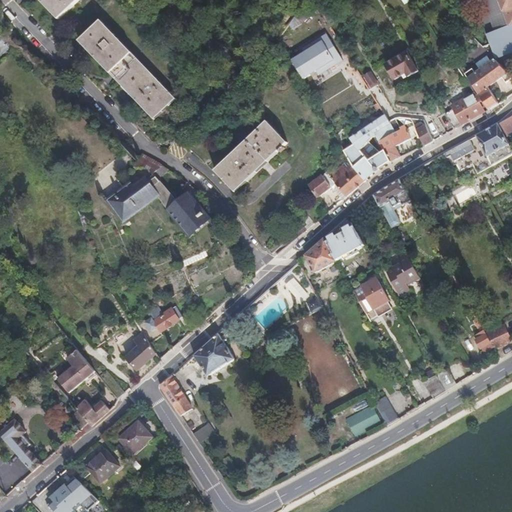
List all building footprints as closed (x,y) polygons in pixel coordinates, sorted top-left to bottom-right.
[(40,0),(60,20),(80,0),(40,0)] [(482,0),(495,31),(509,26),(498,0),(482,0)] [(511,0),(498,0),(509,26),(495,31),(487,34),(490,44),(493,52),(496,59),(511,52),(511,0)] [(178,99),(102,20),(80,41),(156,120),(178,99)] [(328,31),(287,54),(303,81),(318,72),(319,75),(345,61),(328,31)] [(1,41),(0,42),(0,58),(9,52),(1,41)] [(493,52),(490,44),(485,47),(492,54),(493,52)] [(419,72),(408,52),(387,64),(395,80),(407,74),(409,77),(419,72)] [(500,104),(489,88),(503,78),(506,83),(511,78),(511,76),(490,54),(472,67),(473,69),(465,74),(478,93),(479,94),(484,101),(490,111),(500,104)] [(377,82),(371,72),(366,75),(372,85),(377,82)] [(454,109),(448,113),(456,129),(486,113),(481,103),(484,101),(479,94),(477,95),(475,93),(452,106),(454,109)] [(386,115),(351,139),(355,144),(345,151),(353,163),(355,167),(367,181),(379,170),(392,162),(386,151),(382,153),(369,142),(372,139),(377,136),(380,142),(397,133),(391,122),(386,115)] [(511,117),(500,125),(507,138),(510,136),(510,134),(511,132),(511,117)] [(268,121),(216,171),(237,193),(289,143),(268,121)] [(386,151),(392,162),(402,157),(396,147),(412,138),(406,125),(401,128),(402,130),(397,133),(380,142),(386,151)] [(500,125),(441,156),(445,163),(451,160),(454,166),(457,165),(461,172),(474,165),(479,174),(511,155),(511,147),(507,138),(500,125)] [(417,132),(425,146),(434,141),(427,126),(417,132)] [(164,166),(143,153),(135,168),(141,167),(150,170),(153,174),(164,166)] [(353,163),(346,168),(350,172),(355,167),(353,163)] [(344,200),(367,181),(355,167),(350,172),(346,168),(343,165),(331,175),(328,171),(323,175),(332,188),(334,187),(344,200)] [(169,169),(164,166),(153,174),(156,177),(150,181),(148,178),(134,188),(131,183),(108,200),(121,218),(135,208),(138,212),(159,196),(167,210),(176,219),(181,215),(196,232),(211,219),(188,192),(178,201),(159,179),(169,169)] [(332,188),(323,175),(309,186),(318,199),(332,188)] [(376,196),(386,213),(409,199),(401,181),(376,196)] [(468,188),(454,195),(458,203),(471,196),(468,188)] [(124,222),(138,212),(135,208),(121,218),(124,222)] [(196,232),(181,215),(176,219),(191,237),(196,232)] [(315,224),(308,216),(302,221),(309,230),(315,224)] [(354,224),(326,240),(328,244),(337,261),(366,246),(354,224)] [(326,240),(326,239),(307,256),(316,273),(337,261),(328,244),(326,240)] [(420,277),(407,253),(397,258),(400,262),(386,270),(400,295),(411,290),(407,284),(420,277)] [(360,265),(355,260),(348,267),(352,273),(360,265)] [(352,273),(348,267),(342,270),(343,271),(346,276),(346,277),(352,273)] [(290,272),(281,281),(304,303),(313,294),(290,272)] [(355,291),(367,313),(375,308),(376,309),(389,302),(390,301),(378,278),(363,286),(363,287),(355,291)] [(324,307),(319,297),(308,303),(314,313),(324,307)] [(375,308),(367,313),(371,322),(394,310),(389,302),(376,309),(375,308)] [(149,314),(151,317),(139,325),(143,331),(149,327),(151,330),(157,326),(162,333),(163,333),(180,322),(189,335),(198,327),(190,315),(185,318),(176,305),(164,313),(160,306),(149,314)] [(504,325),(486,333),(487,334),(494,348),(495,349),(511,341),(504,325)] [(149,327),(143,331),(144,333),(151,344),(164,336),(163,333),(162,333),(157,326),(151,330),(149,327)] [(474,336),(477,340),(487,334),(486,333),(484,329),(474,336)] [(151,344),(144,333),(135,340),(140,346),(127,358),(139,371),(158,354),(151,344)] [(236,359),(220,334),(195,356),(209,377),(236,359)] [(477,340),(476,341),(481,349),(483,348),(486,353),(494,348),(487,334),(477,340)] [(96,372),(79,350),(68,359),(75,366),(59,380),(71,393),(96,372)] [(127,393),(107,370),(100,376),(119,400),(127,393)] [(449,370),(438,375),(446,391),(457,384),(449,370)] [(423,382),(434,399),(446,391),(438,375),(423,382)] [(194,409),(173,376),(161,386),(174,405),(182,416),(194,409)] [(94,408),(87,400),(77,409),(78,411),(86,419),(89,423),(93,427),(111,410),(103,401),(94,408)] [(375,405),(347,418),(355,435),(382,422),(375,405)] [(86,419),(78,411),(72,417),(83,429),(89,423),(86,419)] [(154,437),(139,421),(119,439),(133,454),(146,442),(148,443),(154,437)] [(199,428),(202,440),(214,437),(212,425),(199,428)] [(0,434),(34,472),(43,464),(34,453),(29,447),(32,445),(23,435),(20,438),(8,426),(0,434)] [(37,450),(32,445),(29,447),(34,453),(37,450)] [(102,484),(121,467),(107,450),(88,467),(102,484)] [(76,478),(48,505),(54,511),(74,511),(93,495),(76,478)] [(178,486),(165,496),(174,509),(187,498),(178,486)]
